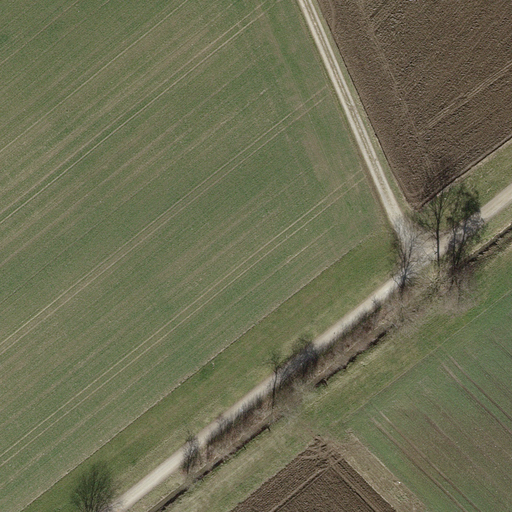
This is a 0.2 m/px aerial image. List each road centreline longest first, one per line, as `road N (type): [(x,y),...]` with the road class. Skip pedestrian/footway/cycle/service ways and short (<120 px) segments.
road 1 (track): [(424,268),(115,511)]
road 2 (track): [(424,268),(396,224),(301,0)]
